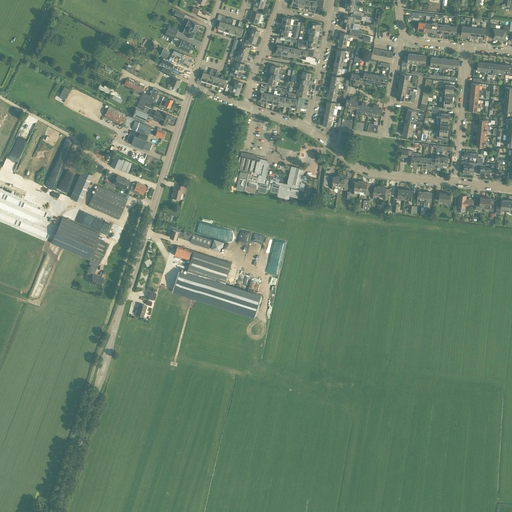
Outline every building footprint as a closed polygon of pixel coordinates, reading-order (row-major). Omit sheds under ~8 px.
[(256,0),(255,5),(254,8),(262,10),(265,0),(256,0)] [(346,2),(345,9),(353,10),(354,10),(357,11),(358,5),(354,5),(354,4),(346,2)] [(262,10),(254,8),(253,10),(250,20),(258,22),(262,10)] [(185,15),(176,11),(174,16),(183,20),(185,15)] [(354,22),(355,17),(360,18),(361,14),(353,13),(353,16),(344,14),(344,17),(343,16),(342,20),(343,20),(354,22)] [(226,22),(228,19),(224,18),(225,16),(222,15),(220,21),(219,25),(218,28),(224,30),(226,22)] [(224,30),(230,32),(232,24),(229,23),(231,18),(228,17),(228,19),(226,22),(224,30)] [(230,32),(236,34),(238,26),(235,25),(236,19),(234,19),(232,24),(230,32)] [(192,20),(191,21),(188,20),(186,26),(197,31),(200,24),(192,20)] [(240,20),(238,26),(236,34),(241,35),(244,28),(240,27),(242,21),(240,20)] [(343,20),(342,26),(349,28),(351,28),(359,30),(360,24),(354,22),(343,20)] [(170,24),(167,29),(177,34),(179,29),(170,24)] [(492,38),(498,39),(500,29),(496,28),(496,25),(491,24),(490,31),(493,31),(492,38)] [(252,29),(251,34),(258,36),(260,30),(256,29),(257,27),(251,25),(250,28),(252,29)] [(186,26),(183,32),(186,34),(185,34),(193,38),(197,31),(186,26)] [(503,29),(500,29),(498,39),(505,40),(505,33),(508,33),(509,26),(504,26),(503,29)] [(175,37),(177,34),(167,29),(165,34),(174,39),(175,38),(176,39),(174,44),(179,46),(178,47),(189,52),(190,51),(190,52),(192,49),(191,49),(193,44),(182,39),(175,37)] [(350,34),(349,34),(341,32),(340,38),(347,40),(350,40),(351,37),(350,36),(350,34)] [(258,36),(251,34),(249,38),(247,38),(246,41),(252,43),(252,41),(256,42),(258,36)] [(242,45),(241,50),(248,52),(250,47),(246,45),(247,43),(244,42),(242,41),(241,41),(240,45),(242,45)] [(302,44),(301,44),(298,43),(298,45),(298,48),(295,48),(294,56),(299,57),(302,44)] [(276,45),(274,51),(276,51),(276,52),(282,53),(284,45),(278,44),(278,45),(276,45)] [(248,52),(241,50),(239,55),(237,54),(236,57),(242,59),(242,57),(246,58),(248,52)] [(180,57),(178,63),(189,68),(193,59),(183,55),(184,54),(180,52),(178,56),(180,57)] [(408,62),(412,63),(413,54),(408,53),(408,56),(404,55),(403,63),(402,63),(402,66),(407,67),(408,62)] [(237,62),(235,67),(243,69),(245,63),(241,62),(242,59),(236,57),(234,61),(237,62)] [(174,64),(166,60),(163,58),(160,63),(163,65),(171,69),(174,64)] [(504,64),(503,78),(505,78),(506,72),(509,73),(508,75),(511,74),(511,68),(509,69),(510,65),(504,64)] [(161,72),(167,74),(169,75),(171,70),(163,67),(161,72)] [(241,75),(243,69),(235,67),(234,71),(231,70),(230,74),(238,77),(239,74),(241,75)] [(213,83),(213,82),(215,75),(213,75),(214,73),(213,72),(214,69),(212,68),(210,72),(209,73),(207,81),(213,83)] [(207,81),(209,73),(206,72),(206,71),(204,70),(201,79),(207,81)] [(217,71),(216,74),(215,75),(213,82),(213,83),(218,85),(221,77),(218,76),(219,72),(217,71)] [(282,73),(279,72),(271,71),(270,77),(279,79),(281,79),(282,73)] [(363,83),(363,80),(364,75),(364,73),(358,71),(356,84),(358,85),(359,82),(363,83)] [(382,75),(380,86),(382,86),(383,84),(386,85),(388,76),(384,76),(385,73),(383,73),(382,75)] [(177,87),(180,80),(172,76),(170,79),(173,81),(171,84),(177,87)] [(224,87),(226,87),(227,84),(225,83),(227,79),(223,78),(224,76),(222,76),(221,77),(218,85),(224,87)] [(235,81),(234,85),(241,88),(243,82),(239,81),(240,78),(234,76),(233,80),(235,81)] [(141,93),(144,86),(127,78),(124,85),(141,93)] [(445,89),(454,90),(454,84),(450,84),(451,81),(444,80),(444,83),(446,84),(445,89)] [(100,84),(98,87),(108,93),(109,92),(109,91),(110,89),(100,84)] [(239,94),(241,88),(234,85),(232,91),(239,94)] [(64,86),(59,97),(64,100),(70,89),(64,86)] [(153,104),(159,90),(153,87),(150,95),(149,94),(146,101),(153,104)] [(261,100),(267,101),(268,93),(264,92),(265,88),(261,87),(260,92),(262,92),(261,100)] [(146,101),(149,94),(143,92),(136,107),(142,110),(146,101)] [(289,94),(288,97),(286,97),(284,105),(290,106),(292,93),(288,92),(288,94),(289,94)] [(167,97),(163,96),(162,99),(159,107),(162,108),(164,105),(169,107),(173,99),(167,97)] [(348,111),(351,111),(353,97),(351,97),(350,99),(347,99),(345,107),(349,108),(348,111)] [(353,97),(351,111),(350,113),(353,114),(354,109),(357,109),(358,104),(359,101),(355,100),(356,98),(353,97)] [(356,112),(362,113),(365,103),(362,102),(362,105),(358,104),(357,109),(356,112)] [(122,125),(127,115),(109,106),(104,116),(122,125)] [(133,114),(140,117),(146,120),(149,114),(136,108),(133,114)] [(165,125),(168,120),(170,114),(163,111),(162,113),(155,110),(152,117),(159,120),(158,122),(165,125)] [(149,133),(151,127),(151,126),(134,120),(131,128),(132,128),(130,134),(129,134),(126,141),(131,143),(131,144),(143,148),(146,141),(149,133)] [(149,133),(155,135),(163,138),(164,135),(164,136),(165,133),(165,132),(161,130),(162,128),(158,127),(157,129),(151,127),(149,133)] [(448,137),(449,131),(440,130),(438,130),(437,139),(444,140),(444,137),(448,137)] [(61,146),(68,150),(72,142),(65,138),(61,146)] [(412,150),(402,149),(401,156),(411,157),(411,164),(414,164),(414,167),(416,167),(418,152),(412,152),(412,150)] [(306,190),(304,190),(305,183),(307,183),(309,176),(303,175),(305,169),(292,165),(287,184),(276,181),(276,178),(273,177),(274,175),(267,173),(270,162),(267,162),(268,160),(256,157),(256,155),(241,152),(240,156),(237,167),(239,167),(238,171),(240,172),(236,188),(244,190),(244,189),(247,190),(254,192),(254,195),(258,195),(259,190),(266,192),(267,188),(270,189),(270,190),(278,192),(277,196),(289,198),(289,195),(304,198),(306,190)] [(118,169),(118,168),(128,172),(132,163),(114,156),(110,166),(118,169)] [(478,157),(478,162),(478,163),(477,170),(480,170),(480,174),(485,175),(486,166),(486,165),(486,164),(481,164),(482,158),(478,157)] [(468,173),(469,165),(469,161),(461,160),(460,168),(463,168),(463,172),(468,173)] [(478,163),(478,162),(469,161),(469,165),(468,173),(474,173),(474,169),(477,170),(478,163)] [(486,166),(485,175),(490,175),(491,172),(494,172),(495,164),(491,163),(491,164),(486,163),(486,164),(486,165),(486,166)] [(73,190),(70,198),(80,202),(83,195),(92,174),(82,170),(73,190)] [(126,189),(130,180),(117,174),(113,183),(126,189)] [(330,177),(329,187),(334,187),(334,188),(334,189),(334,190),(335,190),(335,191),(336,191),(336,192),(337,192),(338,188),(338,185),(339,177),(339,176),(337,175),(337,176),(333,176),(333,177),(330,177)] [(339,177),(338,185),(342,186),(342,188),(347,189),(348,179),(345,178),(342,177),(342,176),(339,176),(339,177)] [(360,193),(361,181),(359,180),(359,181),(355,181),(352,181),(351,192),(360,193)] [(361,181),(360,193),(369,194),(370,184),(367,183),(364,182),(364,181),(361,181)] [(139,194),(139,192),(143,194),(147,186),(137,182),(136,184),(133,183),(130,190),(133,192),(139,194)] [(119,219),(127,199),(97,185),(88,205),(119,219)] [(184,190),(185,186),(178,185),(177,188),(174,188),(172,198),(179,199),(182,190),(184,190)] [(379,195),(380,186),(380,185),(378,185),(378,186),(374,186),(374,187),(371,186),(370,197),(375,197),(375,194),(379,195)] [(380,185),(380,186),(379,195),(383,195),(383,198),(387,199),(389,188),(386,188),(386,187),(383,187),(383,186),(380,185)] [(400,198),(405,198),(406,188),(402,188),(402,189),(399,188),(398,199),(400,200),(400,198)] [(409,189),(406,188),(405,198),(409,199),(409,201),(412,201),(413,190),(409,190),(409,189)] [(0,189),(0,222),(50,244),(51,242),(89,258),(90,259),(89,263),(91,264),(87,274),(92,276),(89,282),(101,287),(105,279),(94,274),(97,267),(99,263),(108,243),(97,239),(99,234),(62,218),(62,217),(0,189)] [(450,202),(451,193),(441,192),(437,191),(436,198),(439,199),(439,201),(450,202)] [(465,212),(466,205),(473,206),(473,199),(466,199),(466,195),(459,194),(457,211),(465,212)] [(485,206),(486,196),(483,196),(483,197),(480,196),(480,203),(477,203),(476,209),(479,210),(479,209),(481,209),(482,206),(485,206)] [(489,196),(486,196),(485,206),(488,207),(487,209),(490,210),(490,211),(493,211),(494,203),(491,202),(491,198),(489,197),(489,196)] [(501,210),(507,210),(508,199),(502,199),(501,201),(500,201),(500,203),(497,203),(496,212),(501,213),(501,210)] [(90,215),(67,206),(64,215),(86,223),(90,215)] [(227,238),(229,228),(197,222),(195,232),(227,238)] [(178,237),(191,241),(190,242),(209,248),(212,239),(185,230),(184,233),(172,229),(170,237),(178,239),(178,237)] [(215,238),(211,249),(221,252),(224,241),(215,238)] [(178,246),(175,255),(191,260),(194,251),(178,246)] [(191,260),(187,272),(224,284),(231,263),(194,251),(191,260)] [(381,261),(379,277),(387,278),(387,279),(394,280),(397,263),(381,261)] [(180,270),(173,291),(254,317),(261,296),(224,284),(187,272),(180,270)] [(154,299),(156,293),(150,291),(148,297),(154,299)] [(143,316),(146,306),(139,303),(136,314),(143,316)]
